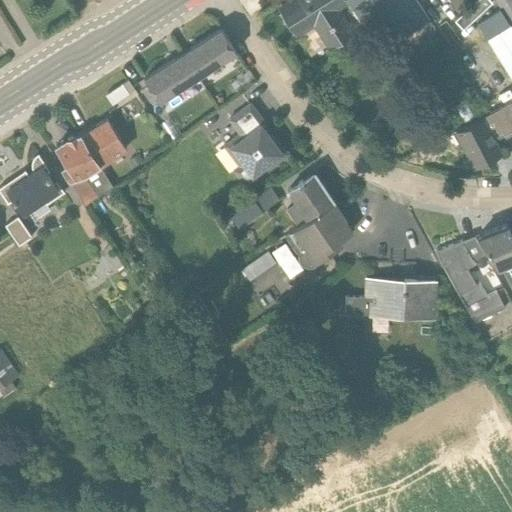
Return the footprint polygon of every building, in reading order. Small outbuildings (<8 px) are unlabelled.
[(284,0),(278,4),(296,32),(311,23),(327,45),(353,29),(339,5),(347,0),(346,0),(284,0)] [(402,34),(429,17),(417,0),(346,0),(347,0),(367,31),(390,16),(402,34)] [(511,0),(496,0),(499,4),(511,24),(511,0)] [(511,24),(499,4),(475,19),(511,78),(511,24)] [(220,25),(181,50),(196,73),(235,48),(220,25)] [(196,73),(181,50),(142,74),(157,98),(196,73)] [(114,104),(136,90),(134,86),(129,90),(122,79),(104,91),(111,102),(113,101),(114,104)] [(511,94),(508,96),(508,97),(509,98),(487,108),(454,126),(473,163),(499,149),(492,136),(511,125),(511,113),(509,108),(511,105),(511,94)] [(473,113),(462,96),(453,102),(464,119),(473,113)] [(269,126),(248,100),(226,116),(236,129),(220,141),(236,162),(230,166),(245,186),(254,180),(250,174),(263,164),(265,167),(287,150),(276,136),(272,139),(265,129),(269,126)] [(105,115),(80,131),(100,161),(125,146),(105,115)] [(80,131),(55,147),(67,165),(61,169),(82,200),(109,180),(99,163),(100,161),(80,131)] [(24,172),(0,188),(0,194),(7,204),(12,201),(22,216),(32,210),(38,218),(49,211),(46,205),(63,193),(56,183),(52,185),(45,174),(48,172),(37,155),(34,158),(32,161),(30,165),(31,169),(32,174),(28,177),(24,172)] [(331,199),(312,170),(285,188),(293,199),(285,205),(295,222),(331,199)] [(269,182),(228,211),(237,224),(278,195),(269,182)] [(302,261),(305,262),(309,263),(313,261),(315,258),(317,255),(340,240),(337,235),(350,227),(331,199),(295,222),(283,230),(297,251),(297,254),(299,259),(302,261)] [(5,226),(18,247),(31,238),(17,218),(5,226)] [(511,233),(504,219),(478,230),(496,265),(500,263),(511,286),(511,233)] [(473,317),(503,302),(495,286),(484,290),(477,278),(474,279),(465,263),(473,259),(472,256),(482,250),(472,231),(459,236),(434,246),(473,317)] [(344,291),(343,307),(366,308),(366,310),(432,312),(433,276),(402,274),(402,278),(363,276),(362,291),(344,291)] [(4,347),(0,349),(0,396),(24,384),(4,347)]
